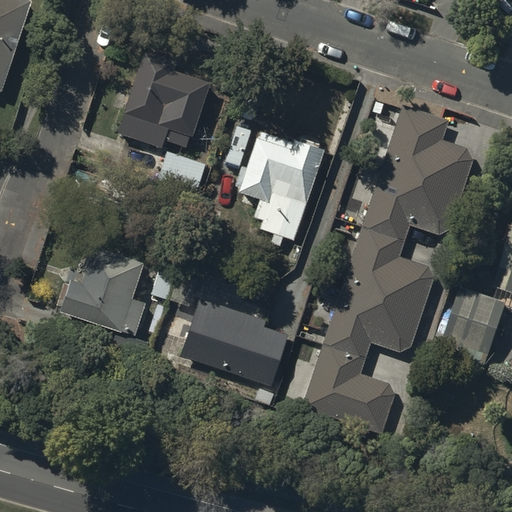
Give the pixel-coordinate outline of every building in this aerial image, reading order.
[(0,0),(0,81),(27,0),(0,0)] [(116,130),(159,144),(163,134),(187,143),(209,80),(177,69),(180,61),(143,49),(116,130)] [(399,101),(297,404),(378,430),(392,391),(385,381),(357,372),(368,338),(396,347),(407,342),(431,271),(424,261),(397,253),(407,221),(435,230),(447,225),(469,154),(462,144),(438,135),(444,117),(399,101)] [(291,137),(260,127),(256,138),(254,137),(244,166),(239,165),(232,185),(237,187),(236,192),(242,194),(240,199),(255,204),(251,215),(260,218),(258,226),(273,231),(270,240),(279,243),(283,234),(292,237),(323,149),(318,148),(320,143),(292,133),(291,137)] [(166,148),(155,184),(194,197),(205,160),(166,148)] [(511,211),(495,263),(499,264),(492,285),(511,291),(511,211)] [(59,307),(119,328),(121,324),(133,328),(143,296),(130,292),(141,259),(92,243),(80,279),(69,275),(59,307)] [(506,302),(458,287),(436,351),(484,367),(506,302)] [(265,317),(197,295),(177,354),(268,384),(285,331),(262,324),(265,317)]
